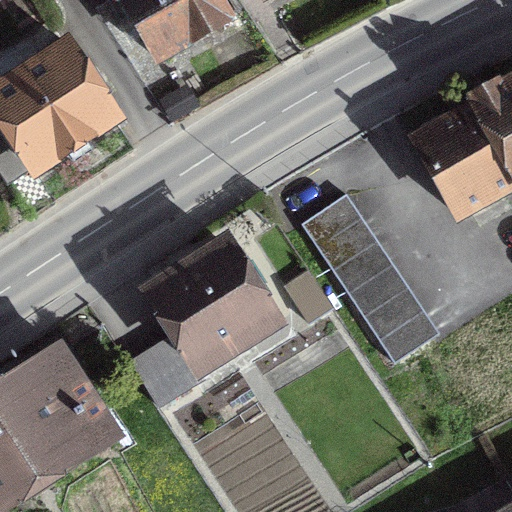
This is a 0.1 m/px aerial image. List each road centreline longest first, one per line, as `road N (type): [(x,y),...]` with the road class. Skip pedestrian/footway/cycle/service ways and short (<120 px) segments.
road 1 (primary): [(495,0),(352,70),(0,292)]
road 2 (unknown): [(179,174),(75,0)]
